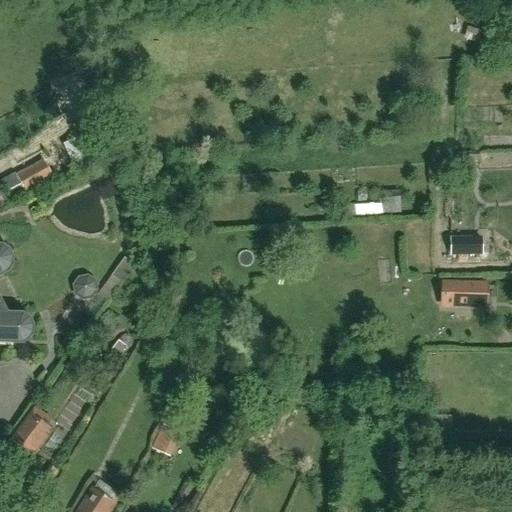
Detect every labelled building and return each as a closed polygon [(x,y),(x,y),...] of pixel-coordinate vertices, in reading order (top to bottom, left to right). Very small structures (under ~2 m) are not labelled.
[(51,174),(70,164),(62,151),(44,161),(43,159),(0,182),(0,189),(4,196),(22,186),(26,194),(54,179),(51,174)] [(383,210),(401,208),(399,191),(381,193),(382,204),(370,204),(371,212),(383,210)] [(481,238),(451,239),(451,255),(481,255),(481,238)] [(0,340),(21,341),(26,338),(30,333),(30,327),(27,321),(22,318),(3,317),(0,310),(0,272),(6,270),(9,265),(9,258),(6,253),(1,250),(0,249),(0,340)] [(74,296),(83,302),(93,299),(98,291),(96,281),(88,275),(78,277),(72,286),(74,296)] [(485,286),(444,285),(444,305),(484,307),(485,286)] [(50,429),(46,426),(51,420),(36,409),(8,448),(27,462),(50,429)] [(426,418),(426,430),(449,431),(449,418),(426,418)] [(162,425),(160,429),(151,450),(170,458),(179,438),(181,434),(162,425)] [(17,482),(35,493),(51,468),(32,456),(17,482)] [(111,511),(117,505),(114,503),(94,490),(91,488),(75,511),(111,511)] [(0,493),(0,511),(16,511),(6,505),(9,500),(0,493)]
